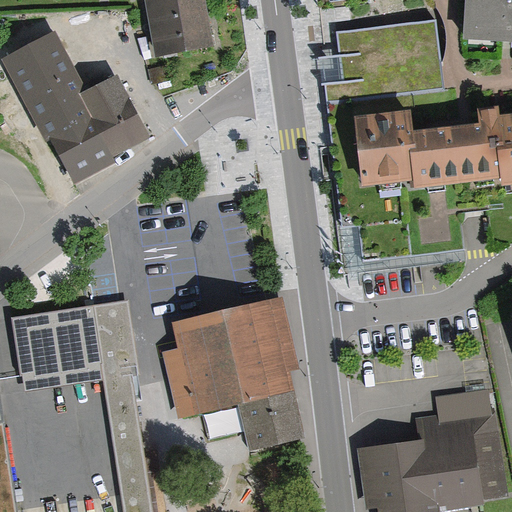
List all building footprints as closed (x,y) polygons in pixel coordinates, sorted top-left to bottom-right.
[(152,0),(161,52),(217,43),(210,0),(152,0)] [(511,42),(511,0),(470,0),(468,40),(511,42)] [(343,228),(363,225),(367,259),(464,249),(462,217),(505,190),(511,189),(511,122),(498,124),(498,126),(408,136),(403,95),(445,90),(436,22),(341,36),(346,84),(327,86),(343,228)] [(127,73),(95,90),(68,35),(15,61),(76,179),(158,136),(127,73)] [(307,442),(291,374),(301,372),(284,300),(172,326),(179,353),(164,356),(169,378),(179,423),(239,409),(249,455),(307,442)] [(125,301),(8,320),(20,392),(99,379),(119,511),(150,511),(129,374),(136,373),(125,301)] [(19,511),(0,386),(0,511),(19,511)] [(442,395),(445,413),(420,417),(423,439),(373,446),(382,511),(439,511),(439,507),(488,500),(487,492),(510,489),(498,405),(492,406),(490,389),(442,395)]
